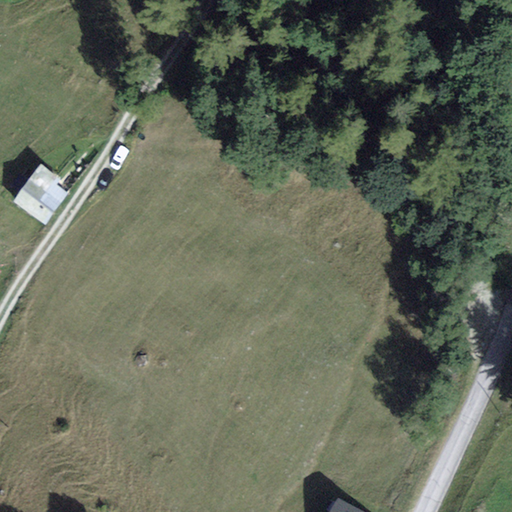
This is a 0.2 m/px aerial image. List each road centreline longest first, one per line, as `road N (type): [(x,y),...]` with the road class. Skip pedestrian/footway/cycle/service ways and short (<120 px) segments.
road 1 (track): [(196,0),(0,319)]
road 2 (unclassified): [(511,309),(426,511)]
